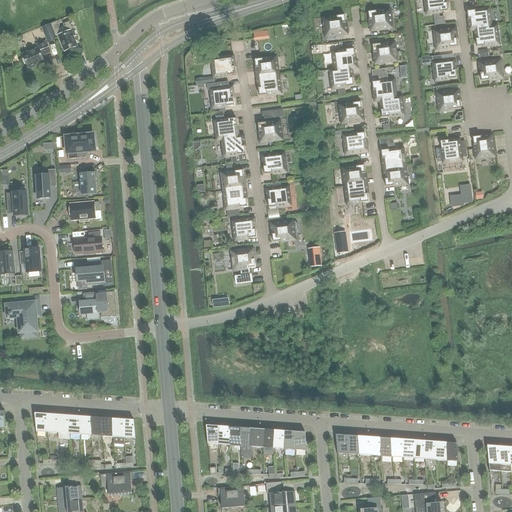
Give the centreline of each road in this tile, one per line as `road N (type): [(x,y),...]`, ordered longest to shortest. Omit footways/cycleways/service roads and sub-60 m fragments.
road 1 (tertiary): [(160,327),(138,68)]
road 2 (residential): [(270,300),(239,52)]
road 3 (residential): [(0,132),(78,84),(157,15),(204,0)]
road 4 (residential): [(386,251),(355,8)]
road 5 (residential): [(0,238),(26,229),(45,237),(65,336),(160,327)]
road 6 (residential): [(472,432),(319,422)]
road 7 (residential): [(319,422),(167,410)]
road 8 (residential): [(167,410),(16,399)]
road 9 (residential): [(505,103),(472,107),(458,0)]
road 10 (residential): [(386,251),(511,194)]
road 11 (residential): [(270,300),(386,251)]
